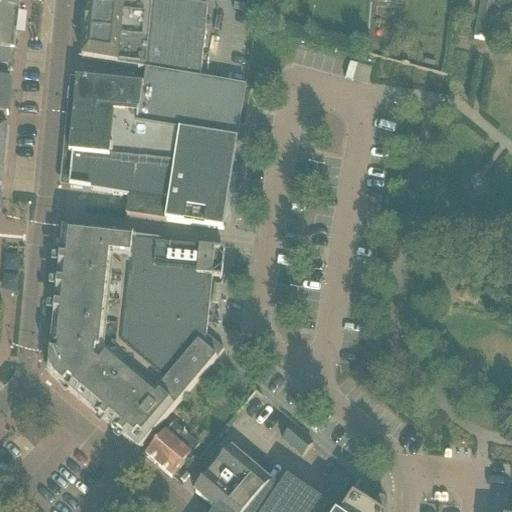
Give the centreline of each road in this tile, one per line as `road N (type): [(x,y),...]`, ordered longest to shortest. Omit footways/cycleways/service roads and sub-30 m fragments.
road 1 (residential): [(405,511),(407,473),(261,334),(272,249)]
road 2 (residential): [(43,214),(272,249)]
road 3 (residential): [(61,0),(43,214)]
road 4 (residential): [(176,511),(23,387)]
road 5 (residential): [(43,214),(23,387)]
